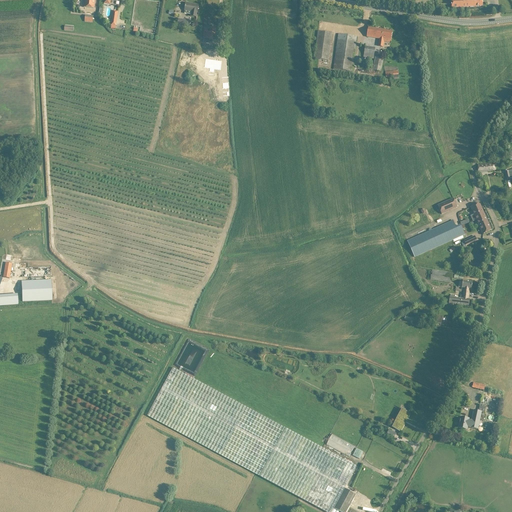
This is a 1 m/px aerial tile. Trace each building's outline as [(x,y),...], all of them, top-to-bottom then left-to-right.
[(94,0),(85,0),(85,1),(84,1),(84,7),(94,8),(94,0)] [(482,0),(451,0),(451,3),(452,8),(483,6),(482,1),(482,0)] [(198,10),(199,5),(186,3),(185,8),(185,10),(184,13),(191,14),(191,16),(196,17),(197,12),(198,12),(198,10)] [(213,36),(215,20),(206,19),(204,30),(209,31),(208,35),(213,36)] [(367,36),(367,37),(380,39),(379,46),(383,47),(384,40),(391,41),(392,37),(393,32),(368,28),(367,33),(367,36)] [(328,61),(331,38),(332,33),(318,31),(314,59),(328,61)] [(352,72),(356,42),(356,37),(339,34),(334,69),(352,72)] [(364,51),(364,57),(374,59),(375,48),(371,47),(371,51),(364,51)] [(381,72),(384,58),(375,56),(374,65),(369,64),(368,69),(381,72)] [(204,63),(202,72),(208,73),(208,76),(212,76),(212,73),(219,75),(220,66),(204,63)] [(483,165),(478,165),(478,173),(479,173),(488,172),(488,171),(495,170),(495,164),(483,165)] [(457,207),(453,198),(437,206),(442,215),(457,207)] [(476,220),(485,216),(480,203),(471,207),(476,220)] [(485,216),(476,220),(483,234),(492,230),(485,216)] [(414,257),(420,255),(460,237),(465,235),(460,225),(456,227),(453,220),(451,221),(452,222),(413,239),(408,241),(414,257)] [(464,246),(472,242),(470,238),(462,242),(464,246)] [(5,263),(2,277),(10,279),(12,264),(5,263)] [(431,280),(451,283),(453,273),(432,270),(431,280)] [(51,280),(22,281),(23,302),(52,300),(51,280)] [(473,282),(468,282),(463,281),(462,288),(464,288),(463,291),(469,292),(470,289),(472,289),(473,282)] [(468,300),(469,292),(463,291),(462,299),(453,297),(453,295),(451,294),(450,297),(450,300),(453,300),(453,304),(464,305),(469,306),(470,300),(468,300)] [(0,306),(18,305),(17,294),(0,295),(0,306)] [(356,466),(194,379),(173,368),(147,416),(326,511),(332,511),(334,509),(339,511),(340,511),(346,511),(354,498),(356,496),(356,495),(345,489),(356,466)] [(393,423),(391,426),(399,430),(400,427),(403,428),(405,422),(406,423),(407,421),(406,421),(410,414),(408,412),(410,409),(402,404),(400,408),(403,409),(395,424),(393,423)] [(461,417),(459,428),(467,430),(467,426),(470,427),(470,428),(478,429),(480,420),(483,421),(485,412),(479,411),(474,410),(472,420),(469,420),(469,419),(461,417)] [(332,434),(326,445),(349,457),(355,446),(332,434)] [(356,448),(353,456),(359,459),(363,452),(356,448)] [(377,463),(366,457),(362,464),(372,470),(377,463)] [(378,477),(370,473),(360,490),(368,494),(378,477)]
